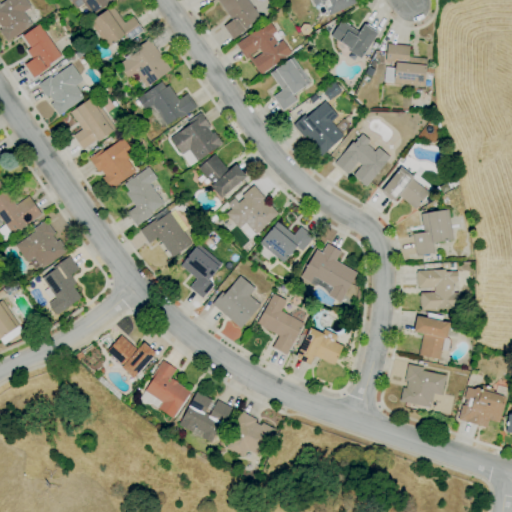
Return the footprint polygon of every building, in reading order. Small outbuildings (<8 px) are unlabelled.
[(7,42),(0,31),(0,29),(2,28),(0,26),(0,4),(5,0),(26,0),(31,7),(24,12),(32,24),(7,42)] [(113,0),(91,16),(83,4),(76,9),(69,0),(113,0)] [(232,40),(223,26),(231,20),(217,0),(247,0),(253,8),(260,3),(267,12),(260,17),(260,18),(247,26),(249,28),(232,40)] [(333,14),(329,6),(326,8),(324,2),(321,3),(314,6),(311,0),(352,0),(354,4),(333,14)] [(106,47),(89,22),(112,6),(124,23),(133,17),(143,31),(128,41),(124,36),(110,46),(110,45),(106,47)] [(35,21),(29,15),(35,10),(40,16),(35,21)] [(360,59),(347,50),(348,48),(340,42),(331,36),(341,21),(358,33),(364,24),(366,25),(367,25),(375,30),(374,31),(377,33),(360,59)] [(260,75),(259,74),(247,57),(245,58),(235,44),(248,35),(248,36),(259,28),(260,30),(270,23),(275,31),(277,29),(284,39),(282,40),(291,53),(286,56),(287,57),(272,67),(260,75)] [(33,78),(24,65),(32,59),(26,51),(30,48),(21,36),(39,24),(61,56),(48,64),(50,66),(33,78)] [(145,88),(137,76),(129,81),(118,65),(129,57),(127,54),(149,39),(170,70),(145,88)] [(424,87),(393,84),(393,83),(384,82),(385,67),(395,68),(395,62),(385,61),(387,44),(409,46),(408,57),(427,59),(424,87)] [(78,58),(75,54),(81,49),(84,53),(78,58)] [(282,111),(273,97),(282,90),(270,74),(289,60),(292,58),(310,82),(292,95),(297,101),(282,111)] [(373,68),(369,66),(372,59),(377,61),(373,68)] [(58,116),(50,104),(53,102),(49,96),(46,98),(37,85),(50,76),(51,78),(71,64),(82,80),(75,86),(84,98),(58,116)] [(370,77),(365,74),(368,67),(374,70),(370,77)] [(329,101),(321,90),(333,81),(341,92),(329,101)] [(161,129),(148,109),(145,111),(136,99),(144,93),(161,82),(165,87),(168,85),(178,100),(187,94),(196,107),(180,118),(179,117),(166,126),(161,129)] [(82,150),(72,136),(82,129),(70,113),(89,99),(92,103),(95,100),(100,108),(115,129),(98,142),(96,140),(82,150)] [(321,156),(311,144),(312,143),(306,136),(304,138),(293,125),(304,115),(307,117),(324,101),(337,116),(331,122),(343,136),(321,156)] [(357,119),(354,116),(360,109),(363,112),(357,119)] [(189,166),(182,155),(181,155),(169,138),(177,133),(189,125),(187,122),(200,113),(210,127),(207,128),(211,134),(214,132),(222,144),(189,166)] [(376,174),(375,176),(365,187),(352,176),(353,174),(361,165),(357,162),(347,174),(334,164),(352,142),(354,144),(361,134),(369,141),(366,145),(374,151),(377,148),(390,158),(376,174)] [(125,179),(110,189),(103,179),(102,178),(105,176),(100,170),(98,172),(88,158),(101,149),(103,152),(122,138),(134,154),(127,159),(135,172),(125,179)] [(246,176),(220,199),(210,186),(212,185),(205,177),(198,169),(214,154),(228,170),(235,164),(246,176)] [(156,178),(156,179),(149,184),(163,204),(150,213),(152,215),(135,226),(126,213),(135,207),(125,193),(128,191),(124,184),(132,178),(148,167),(156,178)] [(408,173),(413,177),(411,179),(428,193),(415,209),(398,195),(394,201),(381,191),(395,174),(400,167),(408,173)] [(255,234),(245,223),(238,229),(225,214),(231,209),(227,204),(234,198),(238,203),(243,198),(242,197),(238,201),(234,196),(247,185),(249,187),(242,193),(243,194),(253,185),(264,198),(262,200),(266,206),(269,203),(278,214),(255,234)] [(2,240),(0,237),(0,228),(4,225),(0,219),(0,192),(4,190),(15,205),(28,196),(41,215),(12,235),(11,234),(2,240)] [(171,258),(157,238),(148,244),(139,231),(154,220),(152,217),(165,208),(168,213),(169,212),(170,213),(174,210),(186,227),(182,230),(191,244),(171,258)] [(416,256),(412,234),(423,232),(420,214),(448,210),(453,240),(432,243),(434,253),(416,256)] [(212,222),(208,218),(213,213),(217,217),(212,222)] [(35,269),(29,260),(26,262),(15,246),(34,232),(32,229),(45,220),(55,234),(52,236),(56,241),(59,239),(67,251),(42,269),(40,266),(35,269)] [(205,233),(201,228),(207,222),(211,227),(205,233)] [(282,263),(259,243),(277,222),(293,235),(300,227),(313,238),(301,251),(296,247),(282,263)] [(339,303),(327,296),(328,295),(323,289),(315,285),(314,286),(300,277),(316,250),(321,253),(326,243),(341,252),(335,261),(336,262),(357,273),(339,303)] [(202,299),(189,288),(196,279),(180,265),(198,244),(221,264),(207,280),(213,285),(202,299)] [(55,315),(47,304),(55,299),(41,278),(54,269),(53,267),(69,256),(78,270),(70,275),(76,284),(72,286),(80,298),(55,315)] [(421,310),(421,307),(420,307),(419,296),(420,296),(420,293),(434,292),(433,287),(417,288),(417,286),(416,286),(415,273),(416,273),(416,271),(445,270),(445,272),(457,271),(457,282),(452,282),(453,292),(457,292),(458,308),(453,308),(453,309),(436,310),(436,309),(421,310)] [(240,329),(211,305),(222,292),(224,294),(239,276),(254,289),(249,296),(260,305),(240,329)] [(285,295),(279,292),(283,287),(288,290),(285,295)] [(497,308),(493,296),(500,293),(504,306),(497,308)] [(286,355),(272,347),(278,336),(256,324),(267,306),(266,305),(273,294),(286,301),(280,311),(289,316),(290,314),(297,310),(305,315),(300,323),(303,324),(293,341),(294,341),(286,355)] [(0,339),(0,300),(1,300),(19,326),(0,339)] [(439,360),(417,355),(422,334),(413,332),(416,316),(426,318),(427,313),(442,316),(441,321),(449,323),(446,338),(447,338),(449,341),(447,351),(441,350),(439,360)] [(333,366),(314,356),(309,365),(295,358),(300,347),(296,345),(304,329),(308,331),(309,328),(322,334),(323,330),(337,336),(334,342),(342,346),(333,366)] [(133,379),(121,368),(122,366),(106,351),(121,335),(137,350),(143,342),(155,354),(133,379)] [(172,419),(157,409),(161,404),(160,403),(157,408),(151,404),(150,405),(148,403),(147,405),(146,404),(145,404),(144,404),(142,404),(141,403),(141,401),(141,400),(141,399),(140,398),(153,379),(151,377),(162,361),(175,370),(170,378),(171,379),(177,382),(176,383),(190,392),(177,411),(172,419)] [(145,375),(141,372),(149,363),(152,366),(145,375)] [(429,408),(399,401),(402,387),(405,388),(407,381),(403,381),(407,364),(423,367),(422,371),(446,376),(441,395),(433,394),(429,408)] [(465,378),(451,374),(453,368),(467,372),(465,378)] [(123,403),(96,381),(100,377),(126,399),(123,403)] [(486,428),(465,423),(465,422),(457,420),(461,405),(465,406),(467,400),(463,399),(466,388),(475,390),(476,387),(481,388),(481,386),(485,387),(485,386),(489,387),(489,388),(493,389),(492,391),(495,392),(497,386),(508,389),(506,397),(504,397),(502,404),(503,405),(498,423),(488,420),(486,428)] [(210,443),(201,438),(190,433),(191,432),(178,425),(196,392),(211,400),(210,402),(214,404),(217,400),(219,402),(231,408),(228,414),(230,415),(228,418),(227,417),(222,425),(223,425),(216,439),(213,438),(210,443)] [(242,458),(224,448),(235,428),(233,427),(241,412),(256,420),(254,422),(260,426),(262,423),(274,430),(259,457),(247,450),(242,458)]
